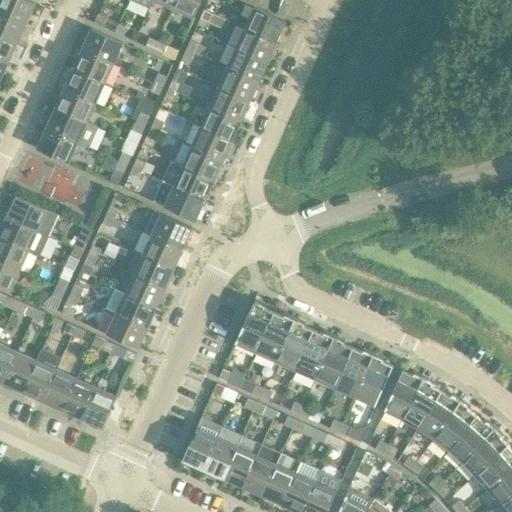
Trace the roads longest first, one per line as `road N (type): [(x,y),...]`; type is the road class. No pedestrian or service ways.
road 1 (residential): [(511,410),(451,363),(298,289),(271,239)]
road 2 (residential): [(121,482),(209,286),(223,265),(271,239)]
road 3 (residential): [(271,239),(257,199),(259,161),(329,4)]
road 4 (residential): [(0,163),(72,0)]
road 5 (unclassified): [(382,201),(511,162)]
road 6 (residential): [(121,482),(0,427)]
